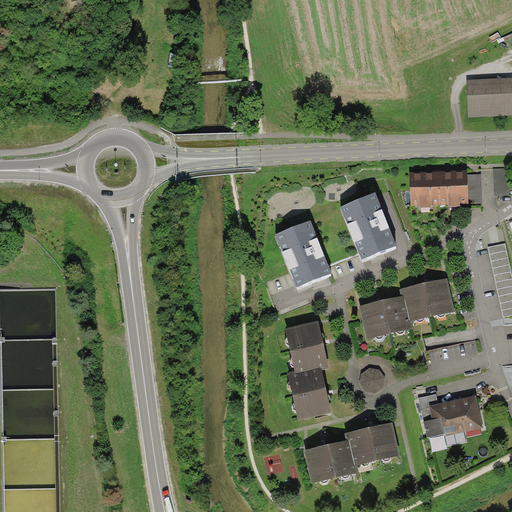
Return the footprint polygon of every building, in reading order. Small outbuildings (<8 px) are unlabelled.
[(511,115),(511,77),(467,80),(469,118),(511,115)] [(494,196),(510,196),(509,168),(493,169),(494,196)] [(468,170),(410,172),(411,206),(420,205),(420,208),(431,208),(431,205),(449,205),(449,207),(461,206),(461,204),(469,203),(468,175),(468,170)] [(481,174),(468,175),(469,203),(482,203),(481,174)] [(397,246),(375,192),(340,207),(362,260),(397,246)] [(332,273),(311,220),(276,234),(297,287),(332,273)] [(511,274),(505,243),(488,247),(503,317),(511,315),(511,274)] [(448,279),(400,289),(401,297),(405,296),(410,321),(413,321),(455,312),(448,279)] [(414,328),(413,321),(410,321),(405,296),(401,297),(359,306),(367,339),(414,328)] [(329,368),(319,322),(286,329),(295,371),(296,375),(322,369),(329,368)] [(379,370),(370,368),(362,373),(360,383),(366,390),(375,392),(383,388),(384,378),(379,370)] [(298,419),(331,413),(322,369),(296,375),(295,371),(288,372),(298,419)] [(436,394),(419,398),(424,421),(433,419),(430,406),(438,404),(436,394)] [(438,404),(430,406),(433,419),(424,421),(423,422),(427,438),(445,434),(445,436),(483,428),(476,395),(438,404)] [(393,423),(345,433),(346,441),(349,440),(355,466),(357,465),(400,456),(393,423)] [(359,473),(357,465),(355,466),(349,440),(346,441),(304,451),(312,484),(359,473)]
